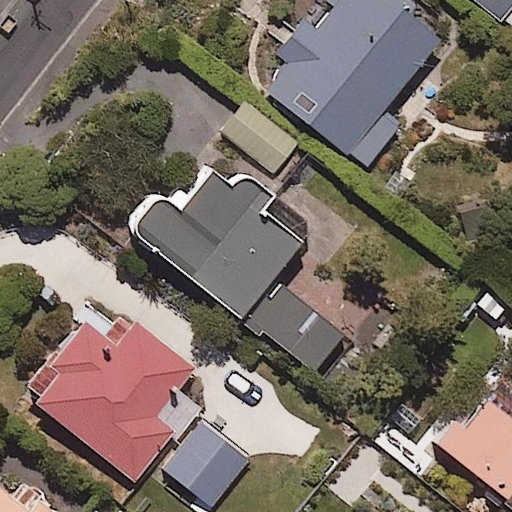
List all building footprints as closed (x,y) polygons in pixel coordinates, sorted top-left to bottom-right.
[(417,0),(382,0),(382,1),(380,0),(327,0),(260,94),(367,170),(399,126),(385,116),(437,43),(404,19),(417,0)] [(511,0),(471,0),(511,31),(511,0)] [(296,146),(245,107),(222,137),(274,176),(296,146)] [(243,178),(231,195),(208,179),(179,218),(159,203),(132,240),(314,375),(342,337),(273,286),(301,248),(264,221),(277,204),(243,178)] [(195,372),(127,321),(106,349),(78,329),(20,409),(132,491),(193,408),(177,396),(195,372)] [(511,511),(511,426),(484,403),(438,458),(502,511),(511,511)] [(248,462),(200,425),(163,475),(212,511),(248,462)] [(0,511),(47,511),(0,475),(0,511)]
